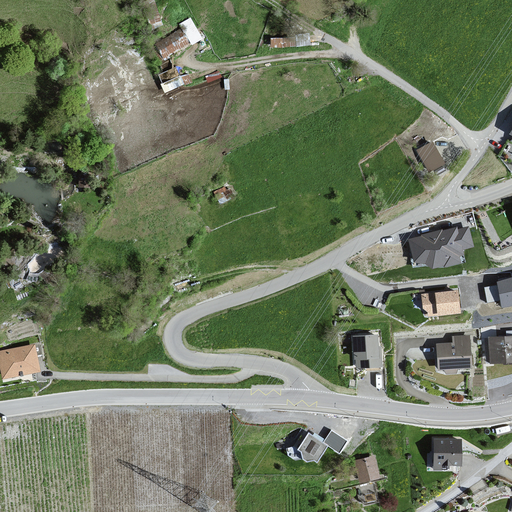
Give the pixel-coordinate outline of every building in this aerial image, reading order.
[(156,2),(145,4),(149,23),(159,21),(156,2)] [(201,37),(190,17),(180,23),(182,27),(190,42),(190,43),(201,37)] [(190,42),(182,27),(151,43),(159,58),(190,42)] [(308,34),(270,36),(270,46),(308,45),(308,34)] [(188,72),(161,82),(164,92),(192,81),(188,72)] [(432,139),(416,148),(428,170),(444,161),(432,139)] [(90,172),(78,171),(77,185),(89,186),(90,172)] [(225,186),(214,191),(219,201),(233,195),(229,187),(227,189),(225,186)] [(458,250),(475,247),(470,222),(408,234),(415,268),(460,260),(458,250)] [(511,272),(497,273),(500,305),(511,304),(511,272)] [(455,292),(421,296),(422,310),(426,314),(428,319),(459,316),(455,292)] [(511,336),(487,337),(488,363),(511,362),(511,336)] [(377,337),(352,337),(351,354),(353,356),(355,368),(357,369),(381,368),(381,350),(378,349),(378,345),(377,344),(377,337)] [(452,343),(436,344),(435,358),(438,371),(443,370),(446,375),(456,375),(457,370),(470,370),(471,366),(476,364),(475,344),(469,339),(452,340),(452,343)] [(33,345),(0,351),(0,370),(2,380),(38,374),(33,345)] [(315,462),(327,446),(307,433),(296,450),(300,452),(301,460),(306,463),(312,460),(315,462)] [(460,440),(431,439),(433,470),(441,470),(440,466),(461,466),(460,440)] [(374,457),(352,461),(355,475),(357,476),(359,483),(379,478),(374,457)]
